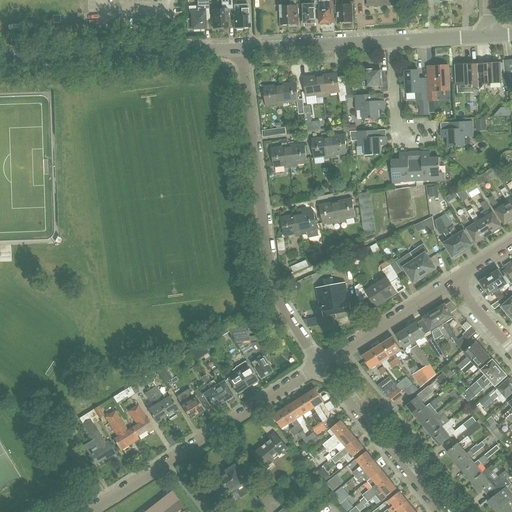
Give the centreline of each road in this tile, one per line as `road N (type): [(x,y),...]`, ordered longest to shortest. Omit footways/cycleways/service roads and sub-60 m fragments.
road 1 (unclassified): [(319,364),(270,303),(235,52)]
road 2 (tertiary): [(0,56),(235,52)]
road 3 (unclassified): [(438,511),(319,364)]
road 4 (unclassified): [(166,461),(319,364)]
road 5 (tertiary): [(235,52),(394,42)]
road 6 (unclassified): [(319,364),(453,279)]
road 7 (unclassified): [(431,139),(398,134),(394,42)]
